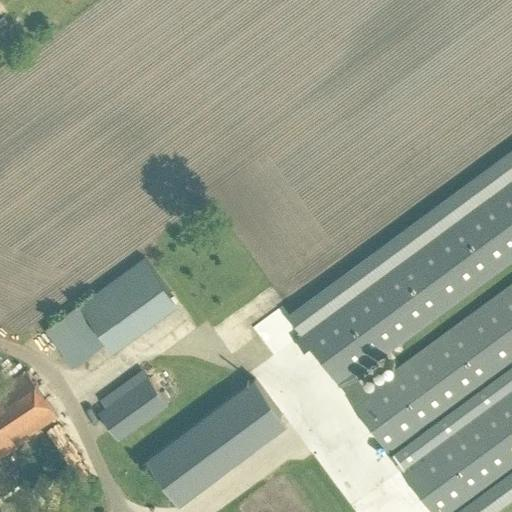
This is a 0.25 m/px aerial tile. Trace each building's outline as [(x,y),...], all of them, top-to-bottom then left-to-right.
[(511,174),(300,331),(389,453),(511,363),(511,279),(366,387),(357,374),(511,259),(511,174)] [(106,338),(80,302),(45,327),(72,363),(106,338)] [(52,412),(24,370),(0,386),(0,451),(54,415),(52,412)] [(118,438),(167,403),(148,375),(99,410),(118,438)] [(179,500),(290,423),(257,376),(147,454),(179,500)] [(511,382),(400,465),(434,511),(445,511),(511,463),(511,382)]
